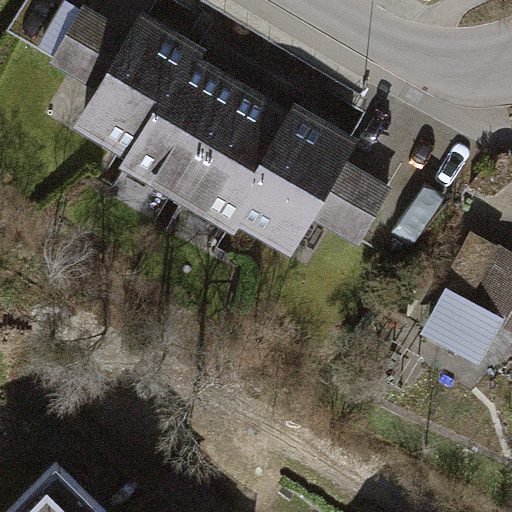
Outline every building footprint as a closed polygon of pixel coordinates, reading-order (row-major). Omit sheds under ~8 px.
[(62,0),(35,47),(92,80),(125,23),(95,5),(85,0),(62,0)] [(172,54),(188,63),(197,47),(133,11),(125,23),(92,80),(64,133),(112,160),(172,54)] [(156,188),(218,80),(188,63),(172,54),(112,160),(110,162),(156,188)] [(210,218),(271,110),(218,80),(156,188),(210,218)] [(277,256),(343,141),(275,103),(271,110),(210,218),(277,256)] [(358,229),(392,175),(353,151),(319,205),(358,229)] [(511,252),(500,246),(472,232),(419,332),(476,363),(498,323),(511,329),(511,252)] [(51,511),(11,472),(0,483),(0,511),(98,511),(87,501),(76,511),(51,511)]
